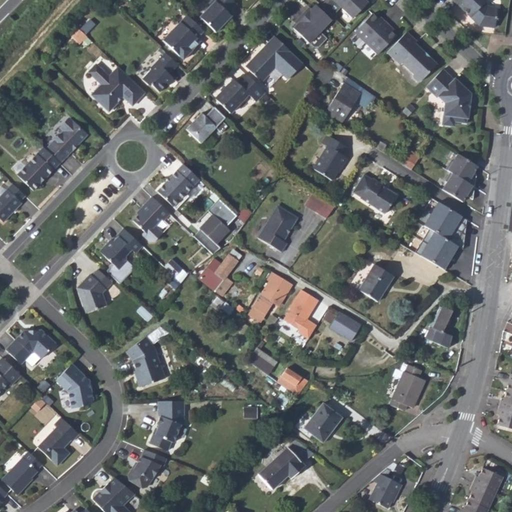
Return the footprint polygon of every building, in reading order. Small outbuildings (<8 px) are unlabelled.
[(235,4),(230,0),(212,0),(208,4),(208,8),(199,18),(215,33),(231,17),(227,13),(235,4)] [(331,0),(341,9),(349,0),(331,0)] [(349,0),(341,9),(353,20),(368,4),(364,1),(362,0),(349,0)] [(451,0),(470,17),(471,16),(476,20),(475,22),(478,25),(494,27),(496,8),(484,7),(482,4),(485,0),(451,0)] [(301,15),(319,32),(330,21),(314,6),(311,10),(308,12),(306,10),(301,15)] [(371,14),(354,33),(366,44),(385,24),(380,18),(378,20),(376,19),(371,14)] [(308,44),(319,32),(301,15),(296,21),(298,23),(296,25),(292,29),(308,44)] [(203,32),(186,16),(171,33),(176,38),(168,47),(182,60),(197,45),(193,42),(203,32)] [(366,44),(377,55),(395,37),(391,33),(389,31),(391,29),(385,24),(366,44)] [(85,37),(78,30),(71,37),(79,44),(85,37)] [(406,32),(386,53),(399,65),(400,63),(412,75),(412,78),(417,83),(420,82),(436,65),(428,57),(426,57),(423,55),(425,53),(414,43),(416,42),(406,32)] [(176,38),(171,33),(162,42),(168,47),(176,38)] [(287,80),(302,64),(277,41),(268,50),(265,46),(245,68),(260,82),(274,68),(287,80)] [(177,66),(164,54),(149,69),(149,71),(141,80),(147,85),(150,86),(158,93),(172,79),(168,75),(177,66)] [(144,93),(117,68),(108,78),(95,65),(88,73),(101,85),(96,91),(101,96),(96,101),(108,112),(116,104),(114,102),(122,94),(127,99),(126,101),(132,106),(144,93)] [(467,119),(470,94),(454,79),(453,80),(442,69),(425,87),(436,98),(437,97),(444,103),(441,123),(444,126),(450,127),(454,125),(454,123),(465,124),(466,119),(467,119)] [(233,80),(214,99),(229,114),(248,95),(255,102),(264,93),(245,74),(236,83),(233,80)] [(343,83),(322,116),(339,126),(360,94),(343,83)] [(101,96),(96,91),(91,96),(96,101),(101,96)] [(311,95),(305,91),(301,102),(306,105),(311,95)] [(114,102),(116,104),(122,97),(126,101),(127,99),(122,94),(114,102)] [(414,110),(409,104),(402,112),(407,117),(414,110)] [(224,119),(213,108),(203,119),(199,115),(185,130),(199,144),(224,119)] [(76,145),(85,136),(68,119),(59,129),(62,132),(45,151),(59,164),(71,150),(71,149),(71,148),(73,145),(74,146),(76,145)] [(322,145),(325,147),(330,138),(328,136),(322,145)] [(346,147),(330,138),(325,147),(326,147),(319,158),(320,160),(315,170),(333,181),(337,175),(336,171),(340,166),(341,167),(347,159),(341,156),(346,147)] [(45,151),(42,148),(16,176),(33,191),(59,164),(45,151)] [(474,155),(470,152),(465,160),(470,162),(474,155)] [(445,181),(441,189),(461,201),(465,195),(467,192),(468,193),(473,186),(470,185),(474,178),(471,176),(473,173),(476,167),(470,162),(465,160),(456,154),(451,162),(450,160),(445,169),(449,171),(444,180),(445,181)] [(411,156),(404,166),(411,171),(417,160),(411,156)] [(198,180),(182,165),(156,192),(175,210),(187,197),(185,194),(198,180)] [(471,199),(475,174),(473,173),(471,176),(474,178),(470,185),(473,186),(468,193),(467,192),(465,195),(471,199)] [(359,200),(383,215),(395,195),(380,186),(381,185),(371,179),(370,180),(363,176),(352,193),(360,198),(359,200)] [(11,184),(0,196),(0,220),(2,223),(21,204),(19,202),(24,196),(11,184)] [(169,214),(151,197),(139,210),(141,212),(130,222),(145,236),(156,225),(156,224),(161,219),(163,221),(169,214)] [(236,216),(218,199),(207,211),(214,218),(211,221),(209,220),(192,237),(212,255),(220,249),(214,244),(227,230),(225,228),(236,216)] [(334,207),(324,200),(315,213),(325,219),(334,207)] [(436,234),(450,242),(466,218),(440,202),(425,226),(436,234)] [(297,218),(277,206),(270,218),(268,219),(256,238),(281,252),(286,244),(283,242),(297,218)] [(248,216),(241,210),(236,216),(242,222),(248,216)] [(140,245),(123,230),(117,236),(119,238),(111,244),(108,242),(99,252),(118,271),(127,262),(125,260),(124,255),(129,249),(133,253),(140,245)] [(436,234),(422,256),(447,272),(461,249),(450,242),(436,234)] [(237,260),(240,262),(244,256),(229,245),(224,251),(228,254),(237,260)] [(207,270),(205,272),(207,274),(205,277),(201,281),(210,288),(219,277),(223,279),(237,260),(228,254),(214,273),(216,274),(215,276),(207,270)] [(175,275),(169,282),(176,288),(189,273),(171,258),(165,266),(175,275)] [(392,276),(384,270),(374,264),(357,290),(376,302),(392,276)] [(114,280),(100,267),(94,273),(93,271),(80,285),(88,310),(108,303),(104,290),(114,280)] [(246,312),(254,317),(259,310),(264,313),(272,299),(279,303),(290,284),(271,272),(266,280),(269,283),(263,293),(261,292),(252,306),(250,305),(246,312)] [(317,300),(300,290),(288,309),(289,309),(282,320),(290,325),(297,330),(296,333),(305,340),(314,326),(305,321),(317,300)] [(450,335),(441,331),(451,311),(441,306),(440,307),(438,307),(434,315),(433,314),(428,326),(429,326),(424,338),(447,348),(450,338),(450,335)] [(330,327),(349,339),(358,325),(339,313),(330,327)] [(323,323),(329,327),(334,318),(328,314),(323,323)] [(24,332),(5,351),(19,365),(29,356),(35,356),(40,361),(55,346),(41,332),(24,332)] [(145,337),(125,352),(132,361),(135,371),(137,376),(135,376),(139,388),(164,379),(154,349),(145,337)] [(281,365),(258,349),(253,356),(276,372),(281,365)] [(20,376),(1,358),(0,359),(0,391),(7,385),(10,387),(20,376)] [(406,364),(405,365),(403,371),(388,404),(403,411),(405,406),(411,408),(423,380),(418,377),(421,370),(406,364)] [(69,366),(53,383),(66,395),(68,411),(87,407),(90,402),(88,393),(86,393),(85,385),(87,383),(69,366)] [(288,368),(279,383),(300,397),(309,383),(288,368)] [(498,424),(511,428),(511,372),(504,399),(501,399),(497,413),(500,414),(498,424)] [(39,398),(37,400),(42,404),(36,411),(37,412),(45,403),(39,398)] [(42,404),(37,400),(31,406),(36,411),(42,404)] [(182,402),(157,402),(158,416),(159,417),(157,423),(159,424),(154,434),(153,434),(148,444),(166,452),(170,442),(172,443),(180,425),(183,417),(182,402)] [(303,428),(321,442),(340,418),(322,403),(303,428)] [(256,408),(243,408),(243,418),(256,418),(256,408)] [(76,433),(59,417),(52,424),(55,426),(35,446),(55,465),(67,452),(61,447),(59,445),(61,443),(65,443),(68,439),(69,441),(76,433)] [(287,447),(300,462),(311,453),(294,440),(287,447)] [(303,466),(300,462),(287,447),(257,474),(271,489),(286,476),(289,479),(303,466)] [(165,459),(144,450),(140,457),(136,464),(133,469),(131,468),(127,474),(128,479),(140,487),(146,486),(160,466),(162,467),(165,459)] [(41,465),(27,452),(1,480),(17,496),(28,483),(27,482),(30,479),(36,472),(36,471),(41,465)] [(401,474),(404,467),(394,462),(390,469),(401,474)] [(484,511),(500,477),(481,468),(476,477),(473,476),(467,491),(470,492),(462,510),(459,508),(457,511),(484,511)] [(401,485),(379,474),(377,476),(371,481),(376,483),(372,491),(375,493),(371,501),(387,509),(396,492),(397,493),(401,485)] [(121,505),(132,493),(112,477),(104,486),(105,487),(102,490),(101,489),(99,489),(97,489),(96,489),(95,490),(94,491),(93,492),(92,494),(91,495),(91,497),(91,499),(103,511),(127,511),(128,511),(121,505)]
